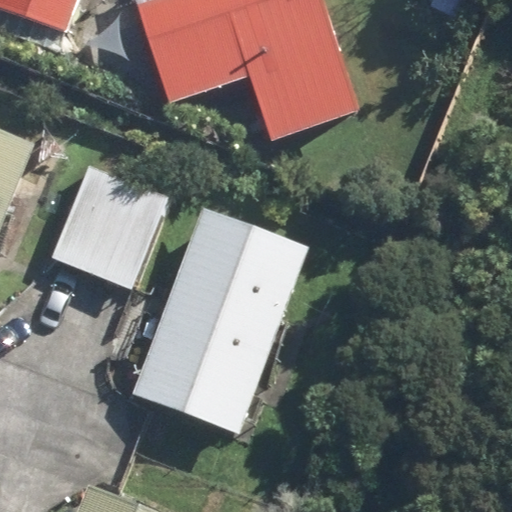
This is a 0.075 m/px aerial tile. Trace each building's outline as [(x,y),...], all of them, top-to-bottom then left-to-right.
[(0,0),(0,10),(71,37),(83,0),(0,0)] [(256,78),(278,147),(369,116),(329,0),(162,0),(141,7),(175,105),(256,78)] [(0,246),(40,149),(0,131),(0,246)] [(187,197),(101,165),(68,254),(154,287),(187,197)] [(135,399),(247,441),(318,251),(208,209),(135,399)] [(82,511),(153,511),(93,487),(82,511)]
